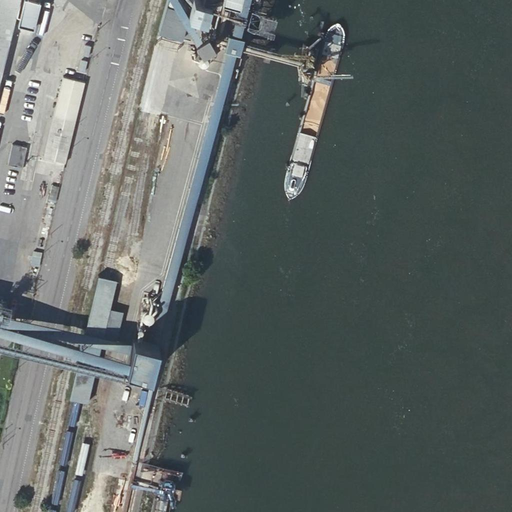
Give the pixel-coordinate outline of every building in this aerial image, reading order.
[(0,0),(0,61),(14,0),(0,0)] [(31,30),(38,3),(26,0),(21,0),(15,26),(31,30)] [(166,0),(158,31),(182,38),(182,36),(189,12),(188,12),(191,0),(166,0)] [(191,0),(188,12),(189,12),(198,14),(206,16),(210,0),(191,0)] [(198,14),(189,12),(182,36),(191,39),(198,14)] [(244,37),(229,33),(224,49),(240,53),(244,37)] [(43,156),(65,162),(85,81),(63,76),(43,156)] [(22,167),(27,147),(12,143),(8,164),(22,167)] [(26,267),(34,268),(36,259),(28,257),(26,267)] [(117,279),(98,275),(70,397),(88,402),(104,335),(110,307),(117,279)] [(110,307),(104,335),(117,338),(123,311),(110,307)] [(133,336),(126,366),(151,373),(159,342),(133,336)]
